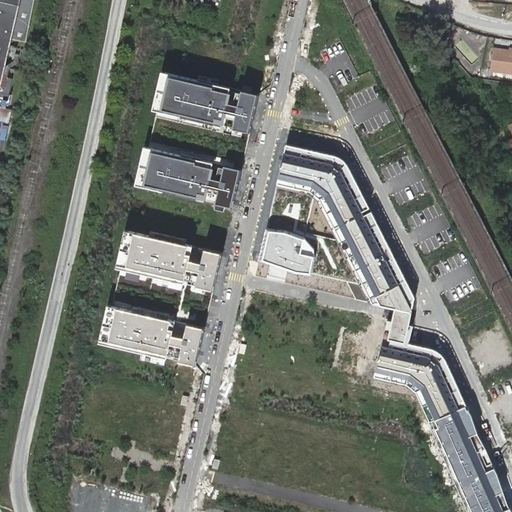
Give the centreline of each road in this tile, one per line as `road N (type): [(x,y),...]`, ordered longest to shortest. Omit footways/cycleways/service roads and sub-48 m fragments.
road 1 (unclassified): [(119,0),(22,442),(24,511)]
road 2 (residential): [(511,481),(316,76),(285,61)]
road 3 (residential): [(285,61),(181,511)]
